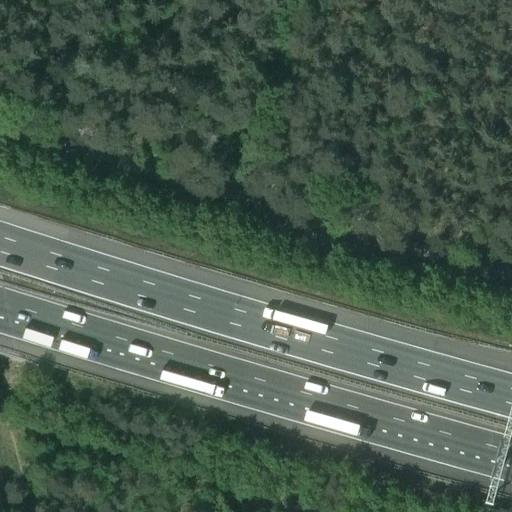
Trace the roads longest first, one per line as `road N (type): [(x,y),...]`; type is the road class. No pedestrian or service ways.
road 1 (motorway): [(0,310),(511,462)]
road 2 (motorway): [(511,390),(0,244)]
